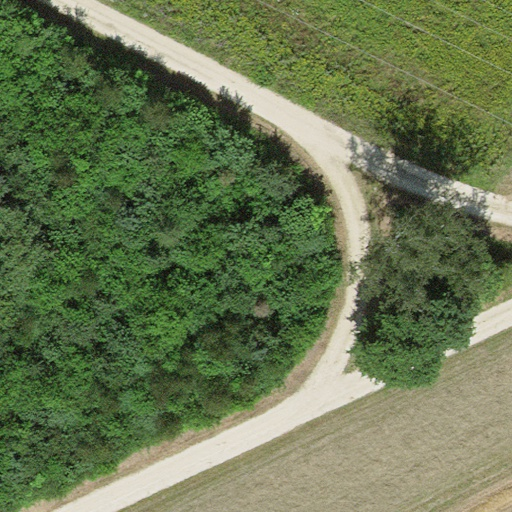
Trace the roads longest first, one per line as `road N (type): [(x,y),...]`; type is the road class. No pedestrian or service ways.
road 1 (track): [(47,0),(323,141),(511,207)]
road 2 (track): [(104,511),(511,311)]
road 3 (track): [(323,141),(298,410)]
